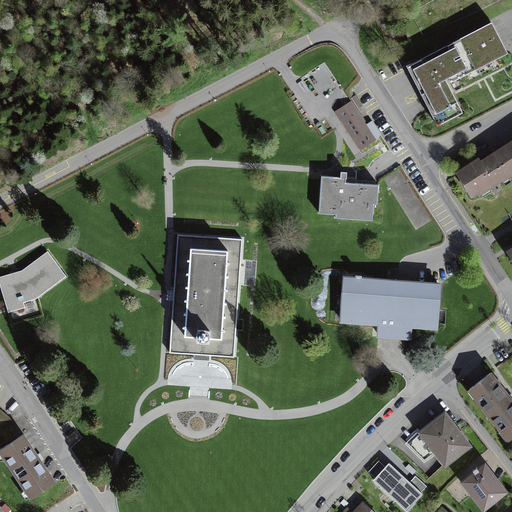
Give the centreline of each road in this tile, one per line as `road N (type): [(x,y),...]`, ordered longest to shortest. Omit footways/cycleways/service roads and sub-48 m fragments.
road 1 (residential): [(335,25),(0,203)]
road 2 (residential): [(306,511),(439,376)]
road 3 (residential): [(97,511),(0,355)]
road 4 (residential): [(511,294),(421,156)]
road 5 (residential): [(421,156),(335,25)]
